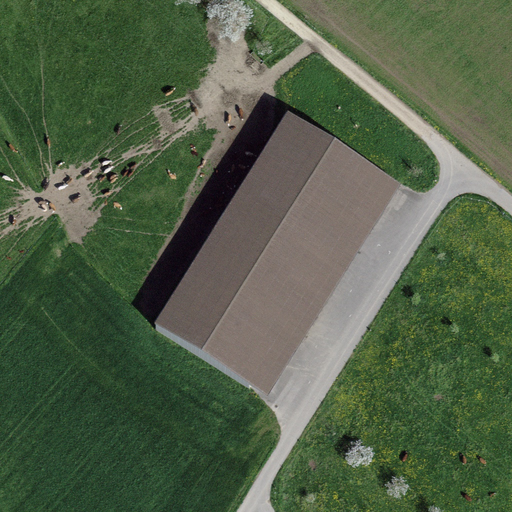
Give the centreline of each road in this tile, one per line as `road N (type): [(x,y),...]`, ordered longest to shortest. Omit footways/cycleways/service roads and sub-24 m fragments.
road 1 (track): [(254,511),(478,169)]
road 2 (track): [(269,0),(478,169)]
